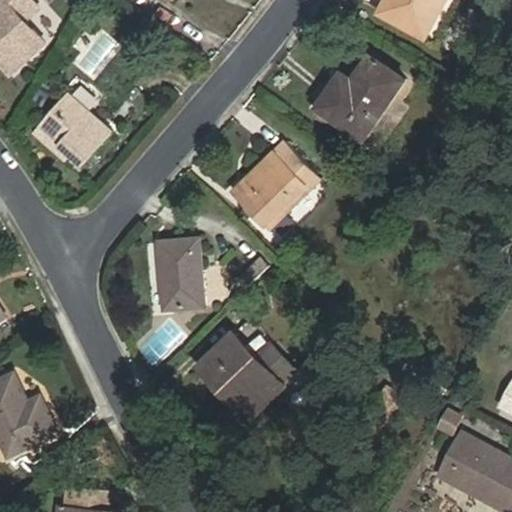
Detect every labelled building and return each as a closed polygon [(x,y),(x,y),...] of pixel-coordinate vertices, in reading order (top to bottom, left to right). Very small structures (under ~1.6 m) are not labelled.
[(0,0),(0,51),(19,72),(50,43),(13,3),(16,0),(0,0)] [(390,0),(384,13),(428,37),(448,0),(390,0)] [(339,84),(323,108),(368,138),(407,81),(374,57),(350,92),(339,84)] [(41,90),(35,100),(44,106),(50,96),(41,90)] [(87,166),(115,134),(70,94),(42,126),(87,166)] [(287,144),(236,192),(269,227),(319,179),(287,144)] [(168,310),(206,305),(199,240),(160,245),(168,310)] [(263,258),(242,279),(249,287),(271,266),(263,258)] [(0,326),(8,321),(0,307),(0,326)] [(222,392),(229,385),(260,417),(292,387),(289,384),(302,371),(273,340),(259,353),(236,329),(197,366),(222,392)] [(400,357),(395,364),(405,370),(410,364),(400,357)] [(0,382),(0,433),(11,456),(60,432),(43,396),(31,402),(17,374),(0,382)] [(441,382),(428,374),(423,382),(436,390),(441,382)] [(511,511),(511,459),(469,437),(447,478),(511,511)] [(63,505),(61,511),(120,511),(120,510),(114,510),(116,491),(72,486),(70,506),(63,505)]
